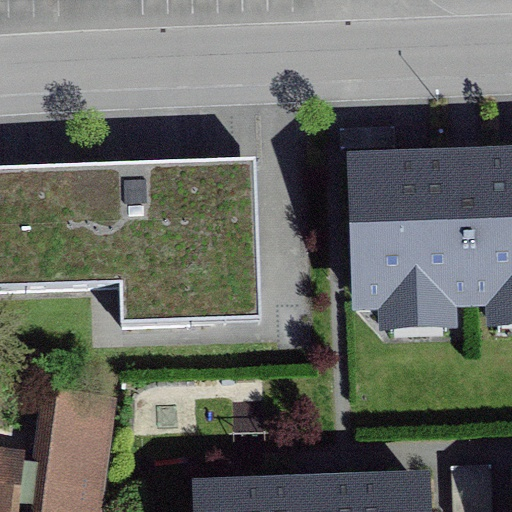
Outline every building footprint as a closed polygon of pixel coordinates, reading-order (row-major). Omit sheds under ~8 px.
[(396,133),(343,134),(344,157),(396,156),(396,133)] [(511,168),(470,170),(355,174),(360,309),(511,305),(511,168)] [(262,172),(0,177),(0,296),(118,294),(118,331),(265,328),(262,172)] [(33,468),(14,465),(8,511),(100,511),(113,409),(41,401),(33,468)] [(0,511),(8,511),(14,465),(0,463),(0,511)] [(493,511),(493,472),(453,473),(453,511),(493,511)] [(291,498),(200,502),(200,511),(425,511),(425,494),(312,497),(291,498)]
